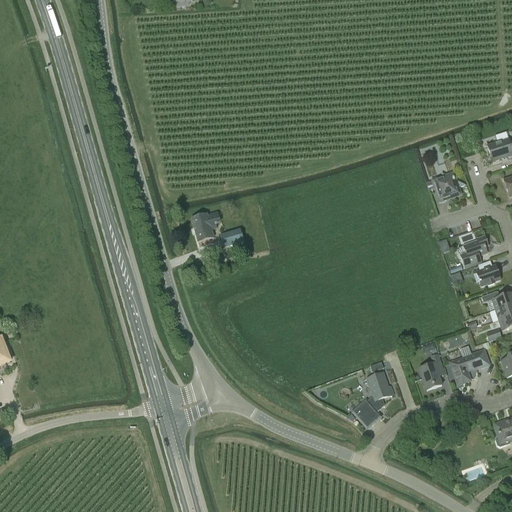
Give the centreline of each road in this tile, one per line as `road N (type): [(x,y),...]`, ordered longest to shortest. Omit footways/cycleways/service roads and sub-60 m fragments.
road 1 (primary): [(163,408),(42,0)]
road 2 (tertiary): [(217,390),(181,326),(107,74),(96,0)]
road 3 (unclassified): [(0,447),(39,427),(163,408)]
road 4 (tertiary): [(368,463),(275,427),(217,390)]
